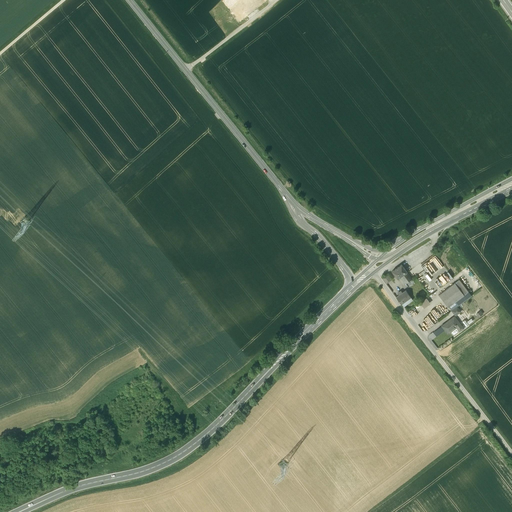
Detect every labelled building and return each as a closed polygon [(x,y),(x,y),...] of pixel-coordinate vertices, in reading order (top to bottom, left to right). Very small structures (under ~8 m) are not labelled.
[(234,0),(240,0),(250,13),(267,1),(266,0),(222,0),(227,5),(234,0)] [(232,13),(240,22),(247,15),(239,7),(232,13)] [(392,271),(398,278),(408,271),(403,263),(392,271)] [(390,271),(383,276),(387,282),(394,277),(390,271)] [(408,271),(398,278),(403,286),(413,279),(408,271)] [(455,283),(439,296),(448,308),(464,296),(455,283)] [(413,299),(405,289),(396,296),(404,305),(413,299)] [(424,308),(430,303),(426,297),(420,302),(424,308)] [(452,312),(454,315),(455,315),(457,316),(462,313),(458,307),(452,312)] [(456,335),(465,327),(457,316),(455,315),(454,315),(441,325),(445,330),(449,335),(453,331),(456,335)] [(430,335),(428,338),(431,341),(437,338),(433,333),(430,335)]
